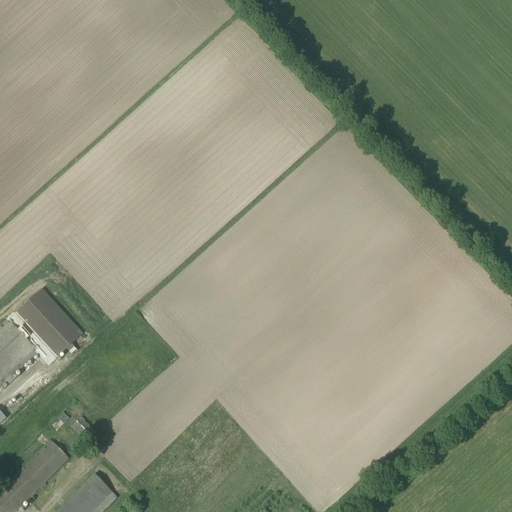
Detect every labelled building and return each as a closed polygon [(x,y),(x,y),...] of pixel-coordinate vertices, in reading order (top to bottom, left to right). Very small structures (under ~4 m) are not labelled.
[(14,315),(6,321),(20,336),(22,339),(36,354),(47,367),(55,360),(61,354),(68,360),(77,352),(71,345),(82,335),(42,289),(14,315)] [(6,321),(0,327),(0,386),(36,354),(22,339),(20,336),(6,321)] [(96,432),(81,418),(71,429),(86,443),(96,432)] [(0,511),(16,511),(40,489),(41,491),(46,486),(44,484),(69,460),(50,441),(0,490),(0,511)] [(94,475),(56,511),(102,511),(117,498),(94,475)]
